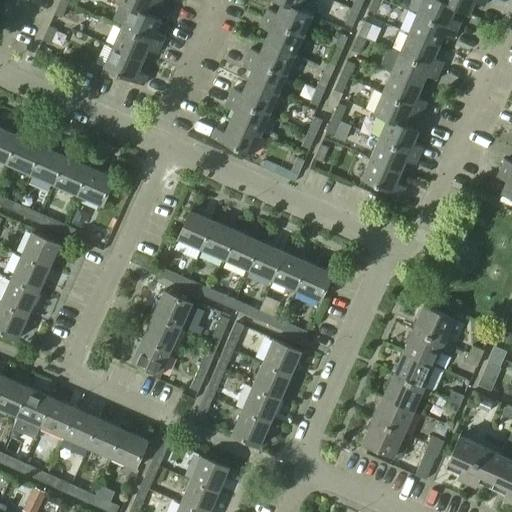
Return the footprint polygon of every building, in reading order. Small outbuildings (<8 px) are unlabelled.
[(62,0),(60,0),(54,14),(62,17),(68,3),(62,0)] [(164,0),(116,0),(116,2),(130,8),(146,15),(147,13),(151,3),(161,7),(164,0)] [(275,0),(282,3),(298,10),(299,8),(302,0),(275,0)] [(355,0),(351,8),(359,12),(363,0),(355,0)] [(373,0),(369,10),(376,14),(382,0),(373,0)] [(422,0),(417,13),(457,30),(461,22),(451,17),(455,8),(439,0),(438,0),(422,0)] [(438,0),(439,0),(455,8),(469,14),(474,1),(484,6),(486,0),(438,0)] [(264,17),(304,35),(313,14),(299,8),(298,10),(282,3),(277,12),(268,8),(264,17)] [(130,8),(122,27),(161,44),(165,35),(156,31),(161,19),(147,13),(146,15),(130,8)] [(351,8),(345,23),(352,26),(359,12),(351,8)] [(409,33),(438,46),(443,35),(453,39),(457,30),(417,13),(409,33)] [(265,40),(295,54),(304,35),(264,17),(260,26),(269,30),(265,40)] [(364,21),(358,35),(365,38),(366,37),(372,24),(364,21)] [(49,25),(43,40),(50,43),(57,28),(49,25)] [(113,46),(143,60),(148,49),(157,53),(161,44),(122,27),(113,46)] [(334,47),(334,48),(341,51),(348,37),(340,33),(338,39),(334,47)] [(400,53),(439,70),(443,61),(434,57),(438,46),(409,33),(400,53)] [(358,35),(351,50),(359,53),(365,38),(358,35)] [(333,36),(329,45),(334,47),(338,39),(333,36)] [(251,46),(247,56),(287,73),(295,54),(265,40),(261,51),(252,47),(251,46)] [(143,60),(113,46),(104,67),(144,84),(148,75),(138,71),(143,60)] [(334,48),(328,63),(335,66),(341,51),(334,48)] [(400,53),(391,72),(422,85),(426,75),(436,79),(439,70),(400,53)] [(247,56),(243,66),(252,70),(247,81),(278,94),(287,73),(247,56)] [(347,60),(340,75),(348,78),(354,64),(347,60)] [(391,73),(382,92),(422,110),(426,101),(417,97),(422,85),(391,72),(391,73)] [(323,73),(317,88),(324,91),(330,76),(323,73)] [(340,75),(334,90),(341,93),(348,78),(340,75)] [(233,88),(229,96),(269,114),(278,94),(247,81),(243,92),(233,88)] [(317,88),(310,102),(317,106),(324,91),(317,88)] [(382,92),(373,113),(387,119),(388,117),(404,124),(409,114),(410,115),(418,119),(422,110),(382,92)] [(229,96),(225,105),(235,109),(230,120),(260,133),(269,114),(229,96)] [(339,103),(332,117),(340,121),(346,106),(339,103)] [(315,116),(308,131),(316,134),(322,119),(315,116)] [(332,117),(326,132),(333,135),(340,121),(332,117)] [(387,119),(379,138),(419,155),(423,147),(413,142),(417,134),(418,130),(404,124),(388,117),(387,119)] [(216,127),(211,137),(251,154),(260,133),(230,120),(225,131),(216,127)] [(0,126),(0,159),(9,164),(21,136),(0,126)] [(308,131),(302,146),(309,149),(316,134),(308,131)] [(21,136),(9,164),(32,174),(44,146),(21,136)] [(370,158),(401,171),(405,160),(415,164),(419,155),(379,138),(370,158)] [(321,144),(314,158),(322,162),(328,147),(321,144)] [(44,146),(32,174),(51,182),(55,184),(68,157),(44,146)] [(68,157),(55,184),(79,195),(91,167),(68,157)] [(297,157),(291,171),(298,175),(304,160),(297,157)] [(401,171),(370,158),(361,178),(401,196),(406,186),(396,182),(401,171)] [(511,162),(505,159),(501,168),(511,172),(511,162)] [(91,167),(79,195),(101,204),(101,205),(102,205),(115,177),(113,176),(91,167)] [(511,172),(501,168),(497,176),(507,181),(501,193),(502,193),(511,197),(511,172)] [(0,195),(0,204),(15,212),(19,204),(0,195)] [(19,204),(15,212),(39,222),(42,214),(19,204)] [(190,210),(178,238),(179,239),(179,238),(202,248),(214,221),(191,211),(191,210),(190,210)] [(42,214),(39,222),(62,232),(66,224),(42,214)] [(214,221),(202,248),(225,259),(237,231),(214,221)] [(66,224),(62,232),(83,242),(86,243),(89,235),(66,224)] [(21,257),(48,269),(60,243),(32,231),(21,257)] [(237,231),(225,259),(249,269),(261,241),(237,231)] [(261,241),(249,269),(273,279),(285,252),(261,241)] [(285,252),(273,279),(296,290),(308,262),(285,252)] [(21,257),(10,280),(38,292),(48,269),(21,257)] [(308,262),(296,290),(319,300),(320,301),(333,272),(332,272),(331,272),(308,262)] [(165,268),(161,276),(176,283),(180,284),(186,287),(190,279),(183,276),(180,275),(165,268)] [(190,279),(186,287),(200,293),(203,295),(210,298),(213,290),(207,287),(203,285),(190,279)] [(10,280),(0,303),(27,316),(38,292),(10,280)] [(164,291),(153,314),(181,326),(191,304),(191,303),(192,303),(192,302),(164,290),(163,291),(164,291)] [(213,290),(210,298),(223,304),(227,305),(233,308),(237,300),(230,297),(227,296),(213,290)] [(237,300),(233,308),(247,314),(250,316),(257,319),(261,311),(260,310),(254,308),(250,306),(237,300)] [(0,331),(17,339),(18,338),(26,319),(27,316),(0,303),(0,331)] [(423,306),(413,328),(444,342),(454,319),(423,306)] [(261,311),(257,319),(270,324),(274,326),(281,329),(284,321),(277,318),(274,316),(261,311)] [(153,314),(143,338),(170,349),(181,326),(153,314)] [(221,315),(210,340),(218,344),(229,319),(221,315)] [(284,321),(281,329),(294,335),(298,337),(303,339),(307,331),(297,327),(284,321)] [(236,322),(225,347),(233,350),(244,325),(236,322)] [(413,329),(403,351),(434,365),(441,348),(448,351),(451,345),(444,342),(413,328),(413,329)] [(511,335),(506,333),(502,341),(510,344),(511,339),(511,335)] [(132,360),(132,361),(160,374),(161,373),(160,373),(170,349),(143,338),(133,360),(132,360)] [(273,340),(262,363),(290,375),(300,353),(300,352),(301,352),(301,351),(273,338),(272,340),(273,340)] [(210,340),(200,364),(208,367),(218,344),(210,340)] [(472,345),(468,353),(481,359),(484,350),(472,345)] [(495,346),(491,354),(504,359),(507,351),(495,346)] [(225,347),(215,370),(223,374),(233,350),(225,347)] [(403,351),(393,374),(424,387),(434,365),(403,351)] [(468,353),(465,361),(477,366),(481,359),(468,353)] [(491,354),(487,362),(500,368),(504,359),(491,354)] [(252,387),(280,399),(290,375),(262,363),(252,387)] [(200,364),(190,388),(198,391),(208,367),(200,364)] [(215,370),(205,393),(213,397),(223,374),(215,370)] [(0,395),(8,378),(0,373),(0,395)] [(393,374),(383,397),(414,410),(424,387),(393,374)] [(8,378),(0,395),(0,407),(19,415),(19,416),(31,388),(8,378)] [(242,409),(270,422),(280,399),(252,387),(242,409)] [(31,388),(19,416),(41,425),(43,426),(55,398),(44,394),(31,388)] [(453,390),(449,399),(460,404),(464,395),(453,390)] [(205,393),(194,417),(202,421),(213,397),(205,393)] [(383,397),(373,419),(404,433),(414,410),(383,397)] [(55,398),(43,426),(66,436),(78,409),(55,398)] [(479,398),(476,407),(489,412),(492,404),(479,398)] [(449,399),(446,406),(457,411),(460,404),(449,399)] [(457,440),(446,465),(465,473),(462,479),(472,483),(474,478),(492,486),(511,440),(511,406),(507,404),(502,415),(511,419),(511,430),(502,454),(459,435),(457,440)] [(78,409),(66,436),(89,446),(90,447),(102,419),(78,409)] [(232,433),(231,434),(260,446),(260,445),(270,422),(242,409),(232,433)] [(102,419),(90,447),(113,457),(125,430),(102,419)] [(373,419),(363,442),(393,456),(393,457),(399,458),(404,456),(408,447),(406,442),(401,439),(404,433),(373,419)] [(125,430),(113,457),(135,467),(136,468),(148,439),(147,439),(125,430)] [(432,436),(428,444),(441,449),(444,441),(432,436)] [(151,461),(160,465),(170,441),(161,438),(151,461)] [(511,440),(492,486),(509,493),(507,499),(511,500),(511,458),(509,457),(511,450),(511,440)] [(428,444),(425,452),(436,457),(437,457),(441,449),(428,444)] [(1,452),(0,453),(0,461),(21,471),(25,462),(1,452)] [(190,478),(217,490),(228,467),(200,454),(190,478)] [(141,484),(149,488),(160,465),(151,461),(141,484)] [(25,462),(21,471),(44,482),(48,473),(25,462)] [(48,473),(44,482),(68,492),(72,484),(48,473)] [(207,511),(217,490),(190,478),(180,501),(203,511),(207,511)] [(72,484),(68,492),(91,503),(95,494),(72,484)] [(138,511),(149,488),(141,484),(130,510),(134,511),(138,511)] [(28,511),(37,511),(46,492),(34,487),(23,510),(28,511)] [(95,494),(91,503),(110,511),(116,511),(119,505),(110,501),(96,495),(95,494)] [(203,511),(180,501),(174,511),(203,511)]
